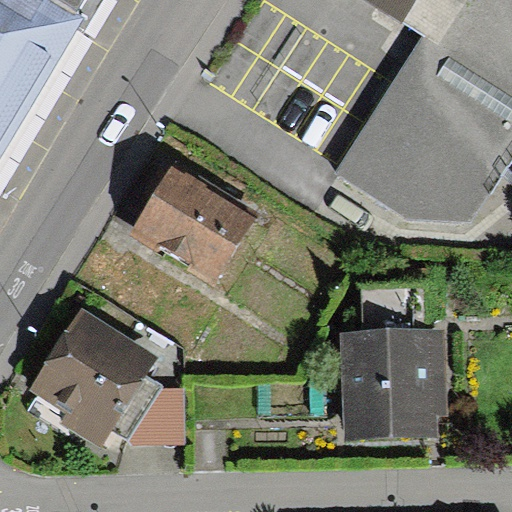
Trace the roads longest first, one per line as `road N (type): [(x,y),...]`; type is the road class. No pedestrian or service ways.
road 1 (residential): [(0,501),(511,485)]
road 2 (tertiary): [(11,283),(184,0)]
